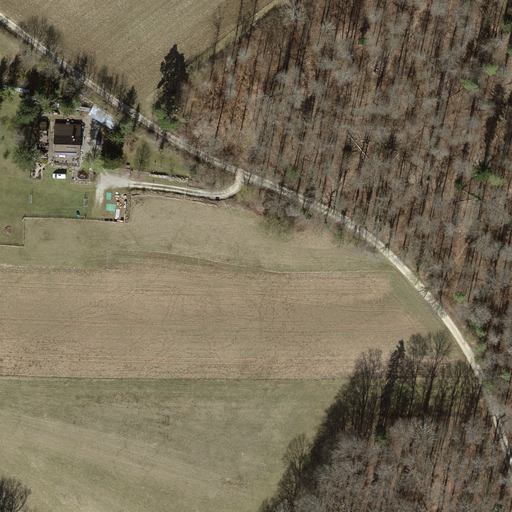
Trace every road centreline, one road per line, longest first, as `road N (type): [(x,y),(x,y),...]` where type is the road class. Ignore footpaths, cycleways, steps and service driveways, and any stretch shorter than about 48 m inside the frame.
road 1 (track): [(488,396),(462,338),(382,247),(318,205),(196,153),(0,16)]
road 2 (track): [(243,173),(239,184),(210,195),(108,182),(98,160)]
road 3 (track): [(429,511),(488,396)]
